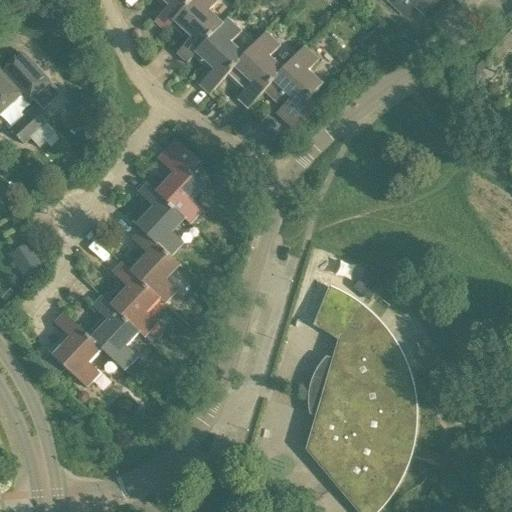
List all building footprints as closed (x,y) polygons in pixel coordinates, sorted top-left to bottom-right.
[(160,0),(168,7),(154,23),(164,33),(173,23),(192,0),(160,0)] [(192,0),(173,23),(191,39),(176,55),(187,64),(196,55),(223,25),(222,24),(208,12),(219,0),(192,0)] [(425,16),(439,0),(389,0),(406,15),(414,6),(425,16)] [(209,96),(229,74),(244,56),(231,44),(242,32),(227,18),(222,24),(223,25),(196,55),(214,71),(199,87),(209,96)] [(380,42),(386,37),(377,28),(371,34),(380,42)] [(248,110),(273,83),(283,70),(269,58),(280,46),(266,33),(244,56),(229,74),(230,75),(231,78),(233,81),(236,84),(239,85),(242,86),(245,84),(249,88),(238,100),(248,110)] [(304,47),(283,70),(273,83),(291,99),(276,115),(286,124),(296,132),(317,108),(308,100),(323,84),(309,71),(319,61),(304,47)] [(13,48),(0,60),(0,70),(21,95),(29,103),(49,85),(23,55),(21,57),(13,48)] [(482,62),(467,77),(476,87),(483,80),(483,74),(481,72),(486,66),(482,62)] [(0,114),(21,95),(0,70),(0,114)] [(49,123),(34,107),(9,130),(24,146),(49,123)] [(90,128),(90,111),(75,111),(76,128),(90,128)] [(156,193),(185,220),(184,221),(190,226),(204,212),(193,201),(206,187),(192,174),(201,164),(176,140),(157,160),(173,175),(156,193)] [(132,224),(141,232),(171,258),(183,245),(172,234),(184,221),(185,220),(156,193),(147,184),(137,194),(149,205),(132,224)] [(181,268),(171,258),(141,232),(132,241),(147,255),(131,273),(160,300),(159,301),(165,307),(179,292),(168,281),(181,268)] [(23,277),(42,267),(28,243),(10,254),(23,277)] [(110,306),(140,334),(139,335),(144,340),(158,326),(146,315),(159,301),(160,300),(131,273),(121,264),(111,274),(126,289),(110,306)] [(384,284),(368,271),(355,287),(371,300),(384,284)] [(365,310),(365,308),(363,311),(359,308),(355,305),(348,300),(339,296),(335,294),(329,291),(330,289),(328,289),(315,324),(316,325),(316,323),(320,325),(324,327),(331,331),(337,335),(340,337),(333,361),(327,359),(320,368),(311,388),(310,403),(310,412),(311,415),(316,416),(306,451),(356,511),(374,511),(392,491),(393,492),(392,491),(405,464),(408,455),(413,436),(414,416),(412,396),(408,377),(400,358),(391,341),(378,325),(364,311),(365,310)] [(91,340),(103,351),(102,353),(124,374),(138,359),(126,348),(139,335),(140,334),(110,306),(101,297),(91,307),(107,322),(91,340)] [(103,351),(91,340),(63,314),(54,324),(67,336),(42,363),(58,377),(65,370),(87,390),(100,377),(89,366),(102,353),(103,351)]
